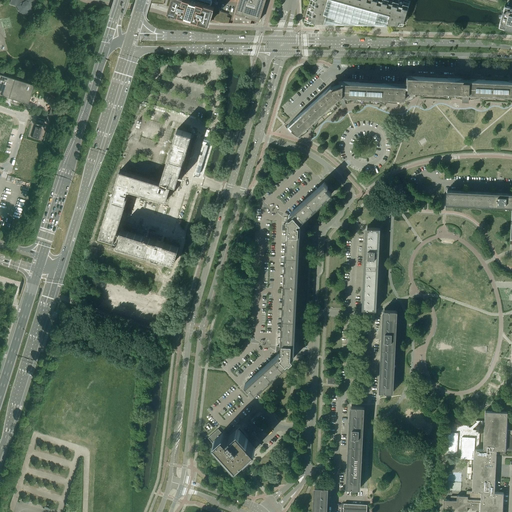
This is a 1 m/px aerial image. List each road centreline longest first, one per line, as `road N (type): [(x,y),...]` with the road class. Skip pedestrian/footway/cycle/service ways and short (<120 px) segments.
road 1 (tertiary): [(271,51),(189,330),(169,481)]
road 2 (tertiary): [(182,480),(200,326),(257,136)]
road 3 (primary): [(59,270),(126,48)]
road 4 (primary): [(108,38),(41,258)]
road 5 (primary): [(0,453),(59,270)]
road 6 (tertiary): [(511,47),(337,40)]
road 7 (residential): [(335,469),(349,316)]
road 8 (tertiary): [(126,48),(271,51)]
road 9 (primary): [(37,270),(0,393)]
road 10 (tertiary): [(336,53),(462,55)]
road 11 (residential): [(335,70),(461,70)]
